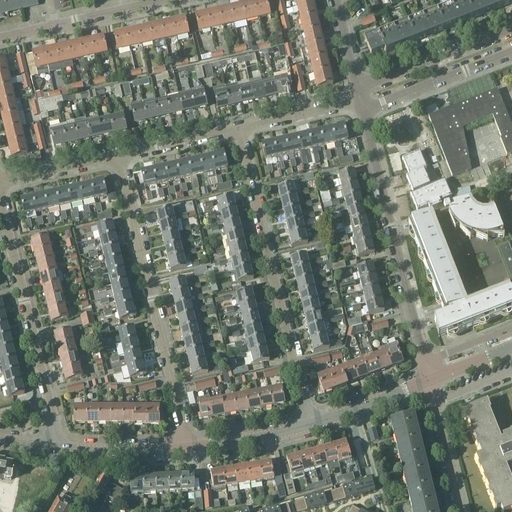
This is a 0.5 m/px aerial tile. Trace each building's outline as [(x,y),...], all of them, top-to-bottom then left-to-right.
[(3,0),(6,10),(6,12),(14,10),(14,8),(20,7),(18,0),(3,0)] [(18,0),(20,7),(21,9),(22,9),(37,5),(37,3),(36,0),(18,0)] [(266,0),(265,0),(254,3),(258,19),(270,16),(270,15),(267,0),(266,0)] [(273,0),(268,0),(267,0),(270,15),(276,14),(273,0)] [(282,0),(276,0),(279,11),(285,9),(282,0)] [(375,6),(368,9),(370,14),(381,9),(378,1),(377,0),(372,0),(374,3),(375,6)] [(466,0),(437,12),(444,31),(474,19),(466,0)] [(500,0),(467,0),(466,0),(474,19),(503,8),(500,0)] [(313,2),(297,6),(300,20),(316,16),(313,2)] [(254,3),(243,5),(246,22),(258,19),(254,3)] [(243,5),(231,8),(234,24),(236,30),(248,27),(246,22),(243,5)] [(231,8),(219,11),(223,27),(234,24),(231,8)] [(219,11),(207,13),(211,30),(223,27),(219,11)] [(437,12),(408,23),(415,42),(444,31),(437,12)] [(207,13),(195,16),(199,32),(211,30),(207,13)] [(316,16),(300,20),(304,33),(319,30),(316,16)] [(373,17),(361,21),(363,27),(375,23),(373,17)] [(185,19),(173,21),(176,37),(188,35),(185,19)] [(173,21),(161,24),(165,40),(176,37),(173,21)] [(408,23),(378,35),(384,50),(386,54),(415,42),(408,23)] [(161,24),(149,27),(153,43),(165,40),(161,24)] [(149,27),(138,29),(141,45),(153,43),(149,27)] [(138,29),(126,32),(130,48),(141,45),(138,29)] [(306,40),(302,41),(303,46),(307,45),(307,47),(323,43),(319,30),(304,33),(306,40)] [(126,32),(114,35),(118,51),(130,48),(126,32)] [(378,35),(365,40),(371,55),(384,50),(378,35)] [(104,37),(92,40),(95,56),(107,53),(103,38),(104,38),(104,37)] [(92,40),(80,43),(83,59),(95,56),(92,40)] [(80,43),(68,45),(72,61),(83,59),(80,43)] [(323,43),(307,47),(311,61),(326,57),(323,43)] [(68,45),(56,48),(60,64),(61,70),(73,68),(72,61),(68,45)] [(283,45),(278,47),(280,59),(281,59),(286,57),(284,46),(283,45)] [(56,48),(44,51),(48,67),(54,66),(56,72),(61,70),(60,64),(56,48)] [(26,55),(31,77),(37,76),(38,76),(49,73),(48,67),(44,51),(32,54),(26,55)] [(22,54),(16,56),(19,68),(25,67),(22,54)] [(326,57),(311,61),(314,74),(329,70),(326,57)] [(211,65),(205,66),(207,78),(214,76),(211,65)] [(202,67),(192,69),(193,74),(197,73),(198,80),(205,79),(202,67)] [(299,67),(293,68),(295,79),(302,77),(299,67)] [(329,70),(314,74),(317,88),(332,85),(333,85),(329,70)] [(7,72),(0,73),(0,87),(10,85),(10,84),(7,73),(7,72)] [(302,77),(295,79),(299,93),(305,91),(302,77)] [(286,78),(273,81),(277,96),(288,93),(289,93),(290,93),(286,78)] [(260,80),(249,82),(253,101),(265,99),(261,84),(260,80)] [(273,81),(261,84),(265,99),(277,96),(273,81)] [(249,82),(237,85),(241,104),(253,101),(249,82)] [(10,85),(0,87),(0,102),(13,99),(19,98),(21,97),(17,84),(10,85)] [(128,84),(122,85),(125,97),(131,96),(128,84)] [(237,85),(225,88),(226,92),(229,107),(241,104),(237,85)] [(119,86),(113,87),(115,99),(122,98),(119,86)] [(225,87),(213,89),(214,95),(218,110),(218,109),(229,107),(226,92),(225,88),(225,87)] [(441,112),(429,117),(439,143),(445,160),(452,177),(452,178),(464,173),(471,170),(463,128),(493,116),(502,139),(500,139),(507,156),(511,154),(511,126),(500,97),(497,90),(454,107),(441,112)] [(43,92),(36,94),(38,101),(55,98),(54,93),(43,95),(43,92)] [(190,92),(178,94),(178,98),(182,113),(194,110),(191,95),(190,92)] [(204,92),(191,95),(194,110),(207,107),(204,92)] [(13,99),(0,102),(0,109),(2,117),(17,113),(23,112),(19,98),(13,99)] [(56,98),(37,102),(42,121),(48,119),(46,108),(57,105),(56,98)] [(178,98),(167,100),(170,115),(182,113),(178,98)] [(154,99),(142,102),(143,106),(146,121),(158,118),(154,99)] [(155,99),(154,99),(158,118),(159,118),(170,115),(167,100),(156,103),(155,99)] [(139,102),(131,104),(136,124),(146,121),(143,106),(140,106),(139,102)] [(17,113),(2,117),(5,130),(20,127),(17,113)] [(123,116),(110,118),(114,134),(126,131),(123,116)] [(97,117),(86,120),(87,124),(86,124),(90,139),(101,137),(97,117)] [(98,117),(97,117),(101,137),(114,134),(110,118),(99,121),(98,117)] [(85,119),(73,122),(74,127),(78,142),(90,139),(86,124),(85,119)] [(62,125),(61,125),(66,145),(78,142),(74,127),(69,128),(67,123),(62,125)] [(40,125),(34,127),(36,137),(42,136),(40,125)] [(61,125),(50,127),(51,132),(54,147),(66,145),(61,125)] [(335,128),(332,128),(336,144),(347,141),(345,132),(347,132),(346,127),(344,128),(344,125),(337,126),(337,127),(335,128)] [(20,127),(5,130),(8,144),(23,141),(20,127)] [(326,130),(320,131),(324,146),(336,144),(332,128),(330,129),(330,127),(325,128),(326,130)] [(314,132),(309,134),(312,149),(324,146),(320,131),(319,131),(318,130),(314,131),(314,132)] [(303,135),(297,136),(300,152),(312,149),(309,134),(307,134),(307,133),(302,134),(303,135)] [(291,138),(285,139),(289,154),(300,152),(297,136),(295,137),(295,135),(291,136),(291,138)] [(42,136),(36,137),(40,151),(46,150),(42,136)] [(279,141),(273,142),(277,157),(289,154),(285,139),(284,140),(283,138),(279,139),(279,141)] [(23,141),(8,144),(12,158),(27,155),(23,141)] [(267,143),(262,145),(265,160),(277,157),(273,142),(272,142),(272,141),(267,142),(267,143)] [(341,149),(337,150),(341,166),(353,163),(352,157),(343,158),(343,156),(341,149)] [(217,155),(212,156),(215,171),(220,170),(227,169),(225,160),(227,159),(226,155),(224,155),(223,152),(217,154),(217,155)] [(420,152),(402,159),(403,161),(406,167),(406,168),(408,173),(409,175),(406,177),(407,179),(410,185),(413,191),(412,191),(413,193),(410,194),(411,197),(412,197),(414,203),(417,209),(416,209),(417,212),(429,207),(430,209),(442,205),(440,202),(452,197),(451,195),(450,195),(448,189),(448,188),(445,183),(446,183),(445,180),(444,180),(431,186),(431,184),(430,184),(425,171),(424,169),(427,168),(426,165),(425,165),(423,160),(423,159),(423,160),(420,154),(421,154),(420,152)] [(205,157),(200,159),(204,174),(205,180),(209,179),(216,177),(217,177),(215,171),(212,156),(210,156),(210,155),(205,156),(205,157)] [(194,160),(189,161),(192,177),(204,174),(200,159),(198,159),(198,158),(194,159),(194,160)] [(182,163),(177,164),(180,179),(192,177),(189,161),(187,162),(186,160),(182,161),(182,163)] [(170,166),(165,167),(169,182),(173,181),(180,179),(177,164),(175,164),(175,163),(170,164),(170,166)] [(159,168),(153,169),(157,185),(168,182),(169,182),(165,167),(163,167),(163,166),(158,167),(159,168)] [(147,171),(141,172),(145,188),(157,185),(153,169),(151,170),(151,168),(147,169),(147,171)] [(354,171),(338,175),(339,175),(341,187),(357,183),(354,172),(354,171)] [(329,173),(317,176),(319,181),(326,179),(327,182),(334,181),(333,176),(330,177),(329,173)] [(313,174),(298,177),(300,184),(314,180),(313,174)] [(217,177),(216,177),(218,186),(220,192),(232,189),(231,183),(223,185),(221,176),(217,177)] [(96,183),(92,184),(95,199),(107,196),(105,187),(106,187),(105,183),(104,183),(103,180),(96,182),(96,183)] [(85,185),(80,186),(83,202),(95,199),(92,184),(89,184),(89,183),(85,184),(85,185)] [(357,183),(341,187),(344,199),(360,195),(357,183)] [(73,188),(68,189),(72,204),(83,202),(80,186),(78,187),(77,185),(73,186),(73,188)] [(279,188),(277,189),(278,189),(281,200),(296,196),(293,185),(294,185),(293,185),(279,188)] [(62,191),(56,192),(60,207),(72,204),(68,189),(66,190),(66,188),(61,189),(62,191)] [(50,193),(45,195),(48,210),(60,207),(56,192),(54,192),(54,191),(50,192),(50,193)] [(38,196),(33,197),(36,213),(48,210),(45,195),(43,195),(42,193),(38,194),(38,196)] [(360,195),(344,199),(345,202),(347,210),(362,207),(360,195)] [(27,199),(21,200),(24,215),(36,213),(33,197),(31,198),(31,196),(26,197),(27,199)] [(296,196),(281,200),(284,212),(299,208),(296,196)] [(233,197),(217,201),(218,201),(220,212),(236,208),(233,198),(233,197)] [(432,214),(408,223),(412,234),(439,302),(441,306),(442,310),(447,308),(449,314),(444,315),(453,336),(458,334),(464,331),(471,329),(473,328),(486,323),(509,314),(511,312),(511,294),(510,290),(511,288),(511,284),(495,241),(504,238),(503,233),(494,211),(494,210),(489,197),(444,209),(432,214)] [(362,207),(347,210),(350,222),(365,219),(362,207)] [(236,208),(220,212),(223,224),(239,220),(236,208)] [(299,208),(284,212),(286,224),(302,220),(299,208)] [(172,209),(156,213),(157,214),(160,224),(175,221),(172,210),(173,210),(172,209)] [(111,212),(98,215),(100,221),(112,218),(111,212)] [(175,221),(160,224),(162,236),(178,233),(184,231),(182,227),(181,219),(175,221)] [(365,219),(350,222),(353,234),(368,230),(366,221),(365,219)] [(239,220),(223,224),(226,236),(242,232),(239,220)] [(302,220),(286,224),(289,236),(305,232),(302,220)] [(112,223),(97,227),(100,239),(115,235),(115,234),(116,233),(115,229),(114,229),(112,223)] [(368,230),(353,234),(356,246),(371,242),(368,230)] [(242,232),(226,236),(229,248),(244,244),(242,232)] [(305,232),(289,236),(292,247),(292,248),(308,244),(308,243),(307,244),(305,232)] [(178,233),(162,236),(165,248),(181,245),(178,233)] [(115,235),(100,239),(103,250),(118,247),(117,245),(119,245),(118,241),(116,241),(115,235)] [(47,237),(32,241),(35,252),(50,249),(47,237)] [(371,242),(356,246),(359,257),(358,257),(358,258),(374,254),(374,253),(374,254),(371,242)] [(327,243),(315,245),(317,252),(329,249),(327,243)] [(244,244),(229,248),(232,260),(247,256),(244,244)] [(511,252),(509,244),(499,247),(511,279),(511,252)] [(181,245),(165,248),(168,260),(184,256),(181,245)] [(118,247),(103,250),(106,262),(121,258),(120,257),(122,257),(121,252),(119,253),(118,247)] [(50,249),(35,252),(37,264),(53,260),(50,249)] [(306,254),(290,258),(290,259),(293,270),(309,266),(306,255),(306,254)] [(184,256),(168,260),(169,263),(171,272),(171,273),(187,269),(192,267),(191,262),(185,264),(184,256)] [(247,256),(232,260),(235,271),(250,268),(247,256)] [(121,258),(106,262),(108,274),(123,270),(123,269),(125,268),(124,264),(122,264),(121,258)] [(53,260),(37,264),(40,276),(56,272),(53,260)] [(344,263),(332,266),(334,272),(345,269),(344,263)] [(373,265),(357,269),(357,270),(357,269),(360,281),(375,277),(372,266),(373,266),(373,265)] [(309,266),(293,270),(296,282),(311,278),(309,266)] [(206,267),(194,269),(196,277),(208,274),(206,267)] [(235,271),(229,273),(230,277),(236,276),(238,283),(237,283),(238,283),(254,280),(253,279),(250,268),(235,271)] [(123,270),(108,274),(111,285),(126,282),(126,280),(128,280),(126,275),(125,276),(123,270)] [(56,272),(40,276),(43,287),(59,284),(63,283),(60,271),(56,272)] [(222,275),(209,278),(210,282),(223,279),(230,277),(229,273),(222,275)] [(375,277),(360,281),(363,293),(378,289),(375,277)] [(311,278),(296,282),(299,294),(314,290),(313,284),(311,278)] [(185,279),(169,283),(170,283),(173,294),(188,291),(185,279),(186,279),(185,279)] [(126,282),(111,285),(114,297),(129,293),(129,292),(130,291),(129,287),(127,287),(126,282)] [(347,284),(339,286),(340,290),(348,288),(355,287),(354,282),(347,284)] [(59,284),(43,287),(46,299),(62,296),(59,284)] [(378,289),(363,293),(364,297),(364,298),(366,304),(381,300),(380,294),(378,289)] [(252,290),(236,294),(236,295),(236,294),(239,306),(255,302),(252,291),(252,290)] [(314,290),(299,294),(302,305),(317,302),(314,290)] [(188,291),(173,294),(175,306),(191,302),(188,291)] [(129,293),(114,297),(117,309),(132,305),(132,303),(133,303),(132,298),(130,299),(129,293)] [(62,296),(46,299),(49,311),(64,307),(62,296)] [(223,297),(215,299),(216,304),(224,302),(232,300),(230,296),(223,297)] [(381,300),(366,304),(369,316),(368,316),(384,312),(381,300)] [(191,302),(175,306),(178,318),(194,314),(191,302)] [(255,302),(239,306),(242,318),(257,314),(255,302)] [(317,302),(302,305),(305,317),(320,314),(317,302)] [(132,305),(117,309),(118,314),(120,320),(128,318),(129,320),(133,319),(133,318),(136,317),(135,310),(133,310),(132,305)] [(64,307),(49,311),(52,323),(67,319),(64,307)] [(91,313),(80,315),(82,322),(93,319),(91,313)] [(194,314),(178,318),(181,329),(196,326),(194,314)] [(257,314),(242,318),(245,330),(260,326),(257,314)] [(320,314),(305,317),(308,329),(323,325),(320,314)] [(360,318),(348,322),(349,328),(362,325),(360,318)] [(93,319),(82,322),(83,328),(95,325),(93,319)] [(387,322),(377,324),(378,331),(389,328),(387,322)] [(0,338),(10,336),(7,324),(0,325),(0,338)] [(323,325),(308,329),(311,341),(326,337),(323,325)] [(196,326),(181,329),(182,334),(184,341),(199,338),(196,326)] [(260,326),(245,330),(248,341),(263,338),(260,326)] [(109,328),(96,331),(98,342),(106,340),(105,336),(111,334),(109,328)] [(119,332),(121,343),(137,340),(136,338),(138,338),(137,333),(135,333),(134,328),(119,332)] [(70,331),(55,334),(58,346),(73,342),(78,341),(75,329),(70,331)] [(10,336),(0,338),(0,350),(13,348),(10,336)] [(326,337),(311,341),(314,352),(313,352),(314,353),(330,349),(329,348),(326,337)] [(199,338),(184,341),(187,353),(202,350),(199,338)] [(263,338),(248,341),(251,353),(266,349),(263,338)] [(137,340),(121,343),(124,355),(140,351),(139,350),(141,349),(140,345),(138,345),(137,340)] [(73,342),(58,346),(60,358),(76,354),(73,342)] [(389,346),(384,348),(385,352),(391,367),(402,363),(402,362),(404,361),(402,356),(400,357),(397,349),(399,348),(397,343),(389,346)] [(13,348),(0,350),(0,362),(0,363),(16,359),(13,348)] [(266,349),(251,353),(253,364),(253,365),(270,361),(269,360),(269,361),(266,349)] [(202,350),(187,353),(190,365),(205,361),(203,352),(202,350)] [(140,351),(124,355),(127,367),(142,363),(142,361),(143,361),(142,357),(141,357),(140,351)] [(385,352),(374,356),(380,371),(391,367),(385,352)] [(76,354),(60,358),(63,370),(79,366),(76,354)] [(238,356),(229,358),(231,367),(235,366),(240,365),(239,361),(246,359),(245,354),(238,356)] [(329,356),(312,360),(313,366),(330,362),(329,356)] [(374,356),(363,361),(368,376),(380,371),(374,356)] [(16,359),(0,363),(3,375),(19,371),(16,359)] [(205,361),(190,365),(193,376),(192,376),(192,377),(208,373),(208,372),(205,361)] [(363,361),(352,365),(357,380),(368,376),(363,361)] [(142,363),(127,367),(130,378),(139,377),(139,378),(144,377),(143,375),(147,375),(145,368),(144,368),(142,363)] [(352,365),(341,369),(346,384),(357,380),(352,365)] [(79,366),(63,370),(66,382),(82,378),(79,366)] [(279,368),(271,370),(272,377),(280,375),(279,368)] [(341,369),(329,373),(335,390),(346,385),(346,386),(347,386),(346,384),(341,369)] [(19,371),(3,375),(6,387),(21,383),(19,371)] [(329,373),(318,377),(321,387),(320,388),(322,393),(323,392),(324,394),(325,394),(324,394),(335,390),(329,373)] [(242,378),(237,379),(239,386),(248,383),(246,376),(242,378)] [(204,381),(195,383),(196,391),(206,389),(212,388),(210,380),(204,381)] [(154,382),(144,385),(146,391),(156,389),(154,382)] [(21,383),(6,387),(9,398),(24,395),(21,383)] [(83,384),(67,387),(69,394),(84,390),(83,384)] [(281,388),(269,390),(272,406),(284,404),(284,403),(284,402),(286,402),(285,397),(283,397),(281,388)] [(269,390),(257,393),(261,408),(272,406),(269,390)] [(257,393),(246,395),(249,411),(261,408),(257,393)] [(246,395),(234,397),(237,413),(249,411),(246,395)] [(209,396),(197,399),(198,404),(200,414),(198,414),(199,419),(201,419),(201,420),(202,420),(213,417),(210,402),(209,396)] [(234,397),(222,399),(225,415),(237,413),(234,397)] [(222,399),(210,402),(213,417),(225,415),(222,399)] [(511,432),(502,436),(503,439),(501,440),(489,411),(491,411),(487,402),(468,409),(470,415),(466,417),(481,455),(476,457),(496,510),(501,508),(502,511),(506,511),(511,509),(511,432)] [(73,417),(73,422),(74,422),(75,423),(86,423),(87,407),(75,407),(74,417),(73,417)] [(87,407),(86,423),(99,423),(99,407),(87,407)] [(99,407),(99,423),(111,423),(111,407),(99,407)] [(111,407),(111,423),(123,423),(123,407),(111,407)] [(123,407),(123,423),(135,423),(135,407),(123,407)] [(135,425),(147,425),(147,407),(135,407),(135,423),(135,425)] [(147,407),(147,425),(150,425),(158,425),(159,425),(159,423),(161,423),(161,418),(161,413),(159,413),(159,407),(147,407)] [(414,417),(391,422),(398,454),(421,449),(418,436),(414,417)] [(375,429),(368,431),(371,442),(378,440),(375,429)] [(352,463),(346,442),(334,446),(338,461),(339,465),(346,463),(346,464),(352,463)] [(338,461),(334,446),(322,449),(326,465),(338,461)] [(322,449),(310,452),(315,468),(326,465),(322,449)] [(429,480),(426,467),(421,449),(398,454),(406,485),(429,480)] [(310,452),(299,456),(303,472),(315,468),(310,452)] [(303,472),(299,456),(287,459),(289,468),(291,475),(303,472)] [(0,478),(5,479),(9,480),(11,480),(13,471),(11,471),(12,465),(10,464),(10,461),(0,459),(0,478)] [(274,479),(271,463),(259,465),(262,481),(274,479)] [(250,483),(262,481),(259,465),(247,467),(250,483)] [(238,485),(250,483),(247,467),(235,469),(238,485)] [(261,511),(380,511),(368,468),(358,470),(362,483),(261,511)] [(235,469),(223,471),(226,487),(238,485),(235,469)] [(226,490),(226,487),(223,471),(210,473),(214,492),(226,490)] [(113,474),(112,474),(102,474),(96,485),(97,485),(96,487),(95,487),(95,488),(103,492),(104,489),(105,490),(113,474)] [(195,491),(194,474),(181,475),(182,492),(195,491)] [(352,474),(341,477),(343,484),(354,481),(354,480),(352,474)] [(182,492),(181,475),(169,476),(170,492),(182,492)] [(157,493),(156,476),(143,477),(144,494),(157,493)] [(170,492),(169,476),(156,476),(157,493),(170,492)] [(144,494),(143,477),(130,478),(131,494),(144,494)] [(331,479),(319,482),(320,487),(333,484),(331,479)] [(292,480),(285,482),(288,496),(295,494),(292,480)] [(431,511),(436,511),(433,498),(429,480),(406,485),(412,511),(431,511)] [(108,497),(115,486),(109,483),(103,494),(108,497)] [(283,485),(277,486),(279,499),(286,497),(283,485)] [(120,489),(115,486),(108,497),(113,500),(120,489)] [(120,489),(113,500),(118,503),(125,492),(120,489)] [(211,492),(204,492),(206,510),(213,510),(211,492)] [(100,511),(108,497),(103,494),(101,493),(90,511),(100,511)] [(201,493),(195,493),(197,511),(203,511),(201,493)] [(62,495),(52,511),(72,511),(73,510),(76,505),(75,503),(71,501),(71,500),(68,498),(62,495)]
